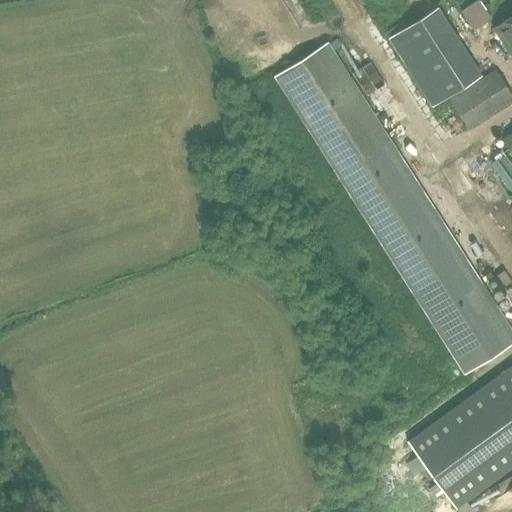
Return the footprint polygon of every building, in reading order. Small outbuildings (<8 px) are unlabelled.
[(432,104),(480,74),(437,7),(390,36),(432,104)] [(511,15),(493,27),(511,55),(511,15)] [(511,343),(511,328),(392,142),(327,40),(274,73),(464,374),(511,343)] [(468,129),(511,101),(511,96),(495,69),(449,98),(468,129)] [(511,150),(511,131),(503,138),(511,150)] [(504,174),(491,182),(498,193),(511,185),(504,174)] [(457,508),(511,467),(511,365),(408,442),(457,508)]
